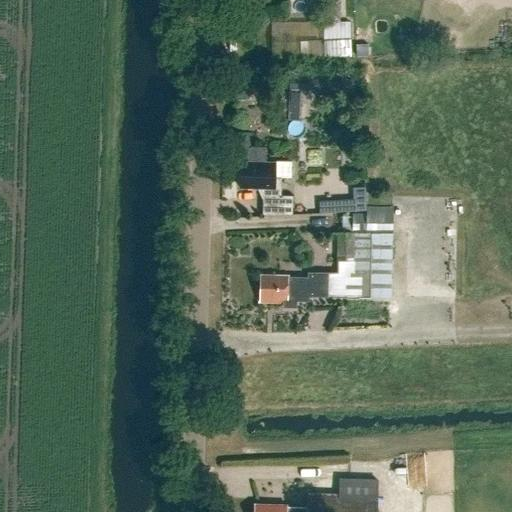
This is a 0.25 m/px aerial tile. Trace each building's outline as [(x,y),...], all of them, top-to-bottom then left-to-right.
[(320,37),(347,36),(346,20),(320,21),(320,37)] [(347,37),(322,39),(323,56),(348,54),(347,37)] [(302,90),(325,90),(325,77),(290,77),(288,101),(301,102),(302,90)] [(353,77),(345,77),(345,90),(353,90),(353,77)] [(292,195),(281,195),(281,177),(290,177),(290,160),(274,160),(274,162),(265,162),(265,146),(249,146),(246,148),(246,162),(239,162),(239,188),(261,188),(261,215),(292,215),(292,195)] [(388,297),(390,207),(364,207),(364,212),(350,212),(350,232),(335,232),(335,273),(308,272),(307,277),(287,277),(288,276),(259,275),(259,302),(286,302),(286,309),(295,310),(295,301),(308,301),(308,296),(327,296),(388,297)] [(396,226),(394,253),(406,254),(409,227),(396,226)] [(376,511),(377,478),(338,478),(338,494),(307,493),(307,507),(287,507),(287,505),(255,505),(254,511),(376,511)]
